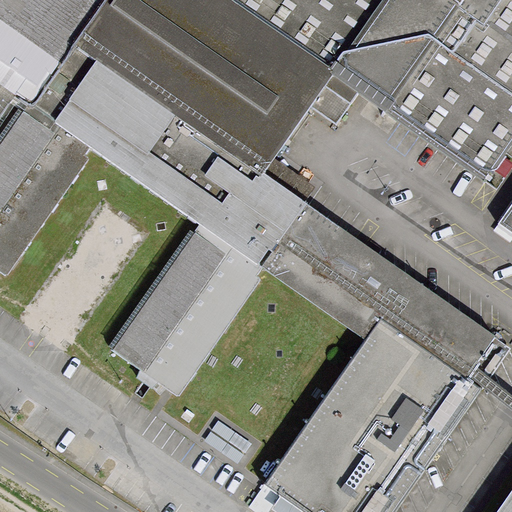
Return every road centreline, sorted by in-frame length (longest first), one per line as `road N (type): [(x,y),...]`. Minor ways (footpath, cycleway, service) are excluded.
road 1 (unclassified): [(219,511),(0,355)]
road 2 (unclassified): [(511,406),(436,511)]
